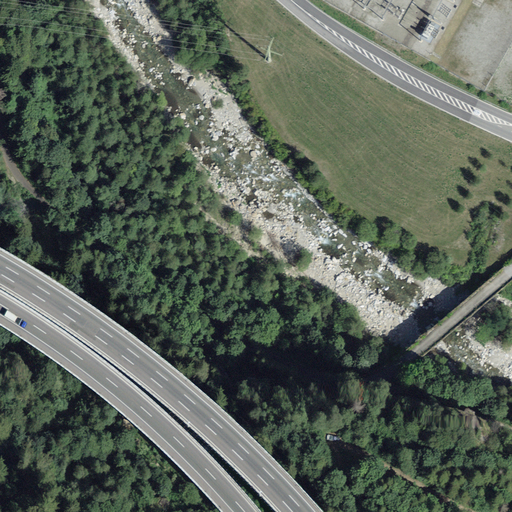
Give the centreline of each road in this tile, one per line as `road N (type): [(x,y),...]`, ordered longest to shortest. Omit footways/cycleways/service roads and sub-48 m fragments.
road 1 (unclassified): [(0,155),(85,239),(342,386),(410,356),(511,271)]
road 2 (motorway): [(298,511),(133,358),(0,268)]
road 3 (motorway): [(0,304),(110,381),(244,511)]
road 4 (primary): [(511,127),(411,81),(290,0)]
